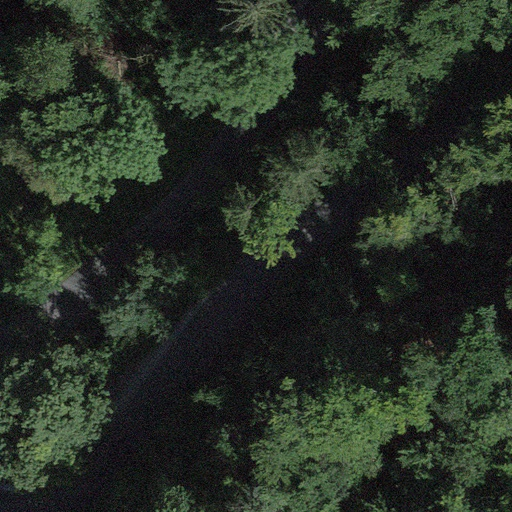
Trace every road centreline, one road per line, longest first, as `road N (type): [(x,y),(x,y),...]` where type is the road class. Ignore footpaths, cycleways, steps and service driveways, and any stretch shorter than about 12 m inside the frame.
road 1 (unclassified): [(74,511),(188,346),(247,281),(511,99)]
road 2 (unclassified): [(377,0),(196,194),(0,358)]
